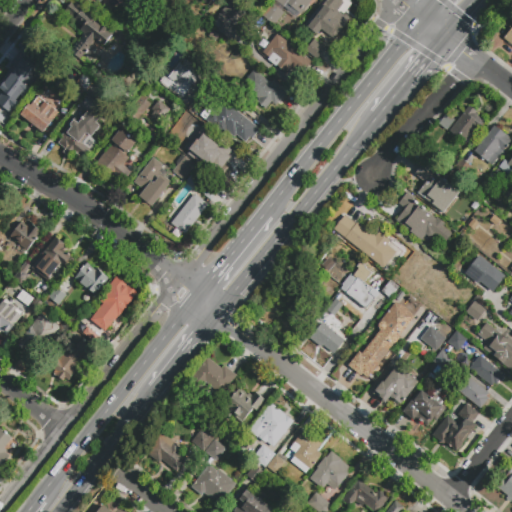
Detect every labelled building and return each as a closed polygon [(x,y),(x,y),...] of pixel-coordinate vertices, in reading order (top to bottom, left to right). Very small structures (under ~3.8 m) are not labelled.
[(240,23),(244,26),(230,42),(217,30),(222,25),(216,20),(232,0),(234,0),(249,12),(240,23)] [(315,0),(301,17),(300,15),(296,21),(286,13),(274,27),(260,16),(273,0),(315,0)] [(328,0),(340,0),(344,3),(338,11),(350,21),(334,41),(323,32),(318,38),(306,28),(328,0)] [(66,14),(74,3),(113,35),(103,47),(99,44),(98,46),(96,44),(81,62),(70,53),(84,36),(81,33),(83,30),(75,23),(75,22),(66,14)] [(511,46),(511,24),(501,39),(511,46)] [(311,61),(300,75),(292,69),(287,74),(277,66),(276,67),(267,60),(269,58),(262,53),(277,34),(311,61)] [(326,48),(317,59),(306,50),(314,39),(326,48)] [(10,115),(0,106),(0,95),(3,92),(0,89),(0,81),(7,73),(8,74),(14,67),(11,66),(21,53),(37,66),(30,74),(38,80),(10,115)] [(182,101),(159,83),(166,74),(169,76),(181,61),(183,63),(185,60),(199,71),(195,76),(199,79),(182,101)] [(242,85),(254,70),(271,83),(273,80),(283,87),(284,86),(290,91),(281,103),(279,102),(275,107),(271,104),(265,112),(255,104),(259,98),(242,85)] [(75,85),(84,74),(94,82),(85,93),(75,85)] [(107,95),(98,106),(85,96),(94,84),(107,95)] [(146,100),(151,104),(136,123),(131,119),(130,121),(124,117),(142,94),(147,98),(146,100)] [(43,133),(20,115),(29,103),(32,105),(38,97),(58,113),(43,133)] [(249,137),(245,142),(237,136),(235,138),(225,131),(222,134),(204,119),(222,98),(259,129),(252,138),(249,137)] [(160,124),(152,118),(156,113),(151,110),(158,102),(159,101),(171,111),(160,124)] [(464,143),(449,131),(469,106),(478,113),(476,115),(485,122),(478,132),(474,129),(464,143)] [(81,160),(72,153),(69,157),(63,152),(66,149),(58,143),(62,137),(61,136),(70,125),(71,126),(74,121),(78,124),(88,112),(98,120),(96,123),(100,126),(91,137),(98,142),(89,154),(88,152),(81,160)] [(446,114),(455,120),(446,132),(438,125),(446,114)] [(474,152),(494,126),(511,140),(504,151),(503,151),(492,165),(474,152)] [(236,154),(230,161),(224,157),(216,167),(207,159),(213,151),(209,148),(206,153),(192,142),(203,128),(236,154)] [(111,178),(95,165),(113,142),(111,141),(119,131),(120,133),(122,130),(127,134),(129,132),(140,141),(134,149),(133,148),(128,154),(124,151),(123,153),(129,158),(124,165),(133,172),(127,179),(117,171),(111,178)] [(438,160),(429,152),(439,141),(448,148),(438,160)] [(183,154),(197,166),(184,181),(172,171),(176,166),(176,163),(183,154)] [(153,158),(163,166),(164,164),(170,168),(163,177),(171,184),(152,207),(139,197),(144,190),(133,182),(153,158)] [(460,158),(471,166),(463,176),(453,168),(460,158)] [(511,176),(510,178),(500,170),(508,160),(510,161),(511,158),(511,176)] [(460,192),(442,214),(416,193),(425,182),(417,175),(425,165),(460,192)] [(204,172),(199,178),(217,193),(210,201),(196,189),(195,190),(186,181),(198,167),(204,172)] [(425,235),(420,241),(395,221),(405,209),(398,203),(406,193),(414,199),(413,200),(414,201),(415,201),(418,203),(418,204),(435,219),(437,217),(445,224),(444,226),(455,236),(447,246),(433,235),(430,239),(425,235)] [(194,194),(208,206),(193,224),(191,223),(188,228),(189,229),(184,235),(170,223),(194,194)] [(334,229),(345,215),(356,224),(358,222),(375,236),(378,232),(391,242),(390,243),(402,252),(390,266),(388,264),(384,269),(334,229)] [(26,227),(30,222),(41,231),(37,236),(38,237),(31,247),(30,246),(26,252),(8,238),(18,226),(20,228),(23,224),(26,227)] [(55,237),(67,246),(63,251),(74,260),(66,269),(63,267),(52,279),(53,280),(49,284),(30,268),(55,237)] [(479,256),(505,277),(492,293),(479,282),(478,284),(464,274),(479,256)] [(326,261),(335,268),(330,275),(321,268),(326,261)] [(358,268),(357,267),(360,262),(366,267),(366,268),(372,273),(364,284),(371,290),(373,288),(379,293),(366,309),(341,289),(343,286),(342,285),(351,273),(353,275),(358,268)] [(96,296),(87,288),(86,289),(74,279),(87,263),(95,270),(97,268),(102,272),(102,273),(108,278),(103,285),(104,286),(96,296)] [(21,269),(29,276),(22,284),(14,277),(21,269)] [(90,330),(99,320),(94,316),(103,304),(97,300),(115,277),(137,294),(123,310),(122,309),(108,327),(111,329),(103,340),(90,330)] [(390,298),(381,291),(391,280),(399,287),(390,298)] [(59,305),(48,297),(56,287),(67,296),(59,305)] [(303,330),(286,316),(306,292),(323,305),(303,330)] [(352,307),(350,305),(349,307),(340,299),(346,293),(355,301),(354,303),(355,304),(352,307)] [(43,303),(36,312),(26,305),(33,296),(43,303)] [(0,306),(5,299),(10,303),(8,305),(10,306),(12,304),(18,308),(16,311),(22,316),(22,317),(7,336),(2,332),(0,334),(0,306)] [(342,305),(334,316),(327,311),(335,300),(342,305)] [(485,310),(476,322),(465,313),(474,301),(485,310)] [(360,377),(347,367),(359,352),(362,354),(380,330),(376,326),(389,311),(390,311),(394,306),(393,306),(395,302),(404,307),(415,318),(388,351),(389,352),(367,380),(362,375),(360,377)] [(68,313),(64,317),(59,312),(62,308),(68,313)] [(41,314),(50,321),(51,320),(58,325),(59,330),(42,351),(35,346),(30,354),(18,345),(41,314)] [(323,346),(321,348),(310,339),(323,323),(345,341),(334,354),(323,346)] [(511,347),(511,368),(511,370),(484,348),(487,344),(477,335),(486,323),(509,341),(507,344),(511,347)] [(446,338),(435,351),(429,346),(428,347),(422,342),(423,341),(420,339),(431,326),(435,330),(436,328),(441,332),(440,333),(446,338)] [(451,354),(446,349),(450,345),(446,341),(455,331),(467,341),(458,352),(455,350),(451,354)] [(69,383),(66,380),(63,383),(54,376),(56,373),(53,370),(63,356),(62,355),(68,346),(73,350),(76,347),(74,346),(77,342),(87,351),(82,358),(84,360),(76,369),(78,371),(69,383)] [(442,350),(453,359),(444,370),(435,364),(436,363),(433,361),(442,350)] [(471,371),(481,357),(507,377),(501,385),(500,384),(497,387),(495,386),(493,389),(471,371)] [(217,400),(201,388),(198,392),(187,383),(207,358),(221,369),(223,366),(236,375),(217,400)] [(398,363),(410,372),(408,374),(418,382),(400,405),(391,398),(386,404),(372,394),(382,382),(383,382),(398,363)] [(489,393),(486,397),(489,399),(480,410),(452,387),(459,378),(464,382),(469,377),(489,393)] [(402,413),(421,390),(433,400),(436,396),(450,407),(437,423),(433,420),(427,427),(421,422),(418,425),(402,413)] [(230,420),(222,414),(241,391),(247,396),(248,393),(252,396),(255,393),(265,401),(256,412),(253,410),(242,424),(232,417),(230,420)] [(281,412),(280,413),(293,424),(279,441),(277,440),(274,443),(271,440),(268,444),(267,444),(266,445),(248,431),(270,403),(281,412)] [(444,447),(432,436),(447,417),(454,423),(458,417),(457,416),(467,403),(479,414),(473,421),(479,426),(471,435),(468,433),(462,442),(464,444),(456,453),(446,445),(444,447)] [(203,427),(216,437),(203,453),(190,443),(203,427)] [(0,428),(19,444),(10,456),(11,457),(0,471),(0,428)] [(323,455),(306,475),(284,456),(290,450),(289,449),(305,430),(322,444),(317,451),(323,455)] [(161,460),(158,464),(145,454),(161,433),(183,449),(179,454),(187,459),(177,472),(161,460)] [(228,442),(223,439),(228,433),(233,437),(228,442)] [(216,461),(205,452),(215,440),(226,449),(216,461)] [(285,463),(276,474),(269,469),(266,474),(265,473),(256,483),(246,475),(254,465),(259,469),(261,466),(252,458),(263,445),(285,463)] [(331,451),(342,460),(341,461),(352,470),(335,492),(326,485),(322,490),(309,479),(317,468),(325,457),(326,458),(331,451)] [(237,484),(220,506),(204,494),(203,496),(191,488),(209,465),(217,471),(218,470),(237,484)] [(511,500),(510,502),(504,498),(507,496),(497,488),(504,480),(503,479),(511,468),(511,500)] [(350,509),(341,501),(358,480),(376,494),(379,490),(389,498),(378,511),(372,511),(364,505),(362,508),(356,502),(350,509)] [(234,511),(242,501),(240,500),(247,491),(257,499),(258,498),(273,510),(271,511),(234,511)] [(333,507),(328,511),(316,511),(307,504),(316,493),(333,507)] [(412,511),(407,509),(405,511),(400,511),(403,506),(391,500),(385,511),(412,511)]
